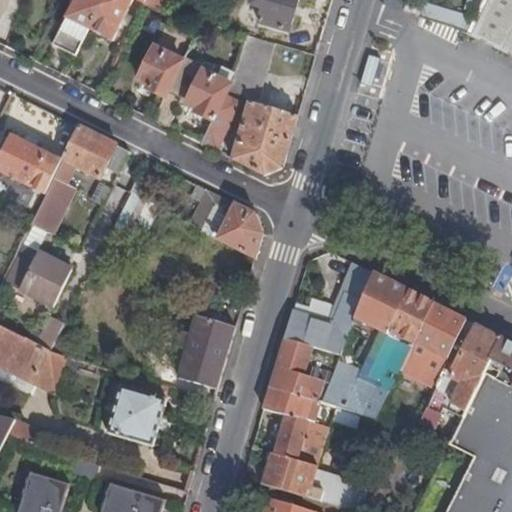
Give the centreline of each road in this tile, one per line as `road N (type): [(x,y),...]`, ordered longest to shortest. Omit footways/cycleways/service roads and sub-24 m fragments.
road 1 (residential): [(294,217),(0,70)]
road 2 (tertiary): [(207,511),(294,217)]
road 3 (residential): [(511,322),(294,217)]
road 4 (tertiary): [(294,217),(353,0)]
